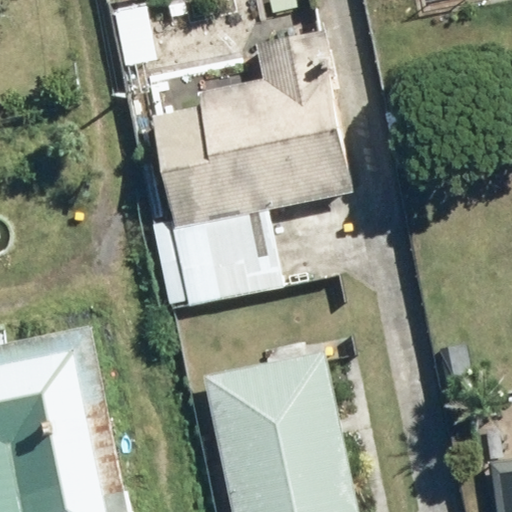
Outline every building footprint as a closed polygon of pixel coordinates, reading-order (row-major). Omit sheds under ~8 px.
[(163,0),(133,0),(124,2),(138,65),(176,56),(163,0)] [(276,77),(171,95),(192,218),(199,216),(287,201),(374,186),(346,23),(269,37),(276,77)] [(452,95),(397,102),(405,164),(460,157),(452,95)] [(287,201),(199,216),(192,218),(162,223),(174,293),(200,288),(202,302),(340,278),(336,252),(297,258),(287,201)] [(0,511),(137,511),(102,329),(13,347),(10,335),(0,336),(0,511)] [(370,511),(335,341),(212,366),(242,511),(370,511)]
